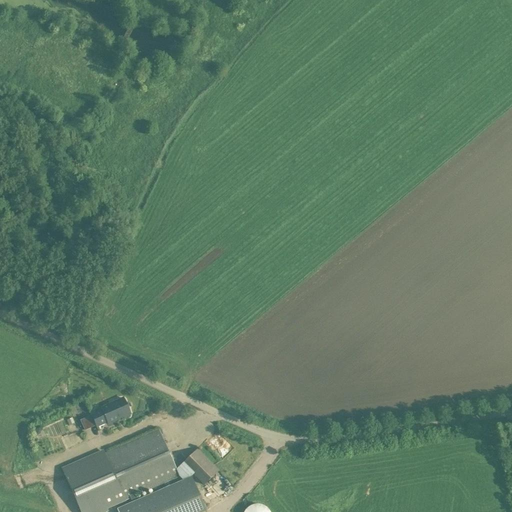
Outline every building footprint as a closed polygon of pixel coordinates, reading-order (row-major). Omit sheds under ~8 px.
[(130,414),(123,398),(101,408),(102,410),(91,415),(97,426),(108,422),(109,424),(130,414)] [(225,453),(237,442),(223,429),(212,440),(225,453)] [(133,503),(136,501),(135,500),(137,499),(135,495),(180,476),(177,469),(159,430),(105,454),(104,451),(63,469),(81,511),(102,511),(108,510),(107,508),(130,498),(133,503)] [(197,449),(183,463),(205,485),(219,471),(197,449)] [(237,463),(220,479),(229,489),(246,473),(237,463)] [(184,480),(136,501),(133,503),(117,509),(118,511),(201,511),(206,510),(191,477),(190,478),(184,480)]
